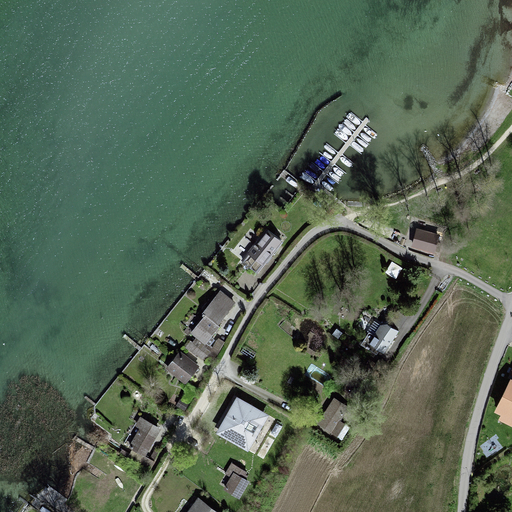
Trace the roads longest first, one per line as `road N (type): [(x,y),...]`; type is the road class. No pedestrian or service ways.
road 1 (track): [(511,134),(431,188),(344,203)]
road 2 (residential): [(464,511),(471,451),(505,337)]
